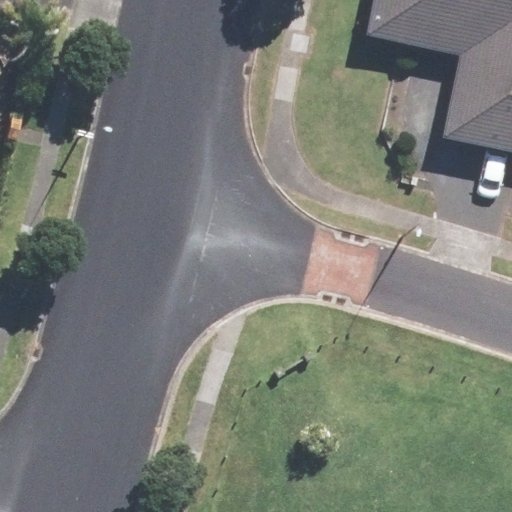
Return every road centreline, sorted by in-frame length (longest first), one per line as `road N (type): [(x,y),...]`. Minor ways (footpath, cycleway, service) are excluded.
road 1 (residential): [(138,225),(511,318)]
road 2 (residential): [(138,225),(55,511)]
road 3 (residential): [(189,0),(138,225)]
